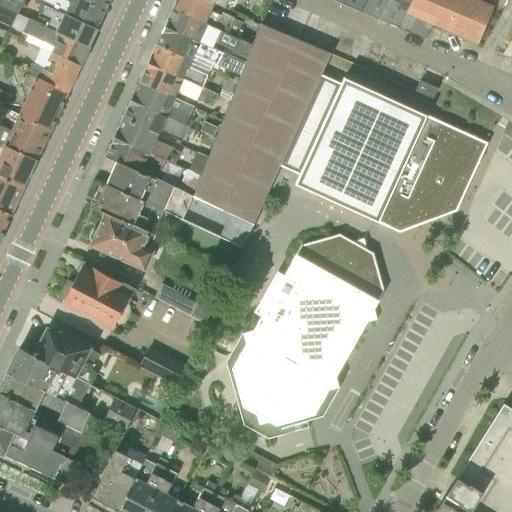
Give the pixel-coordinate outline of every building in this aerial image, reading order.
[(24,2),(20,0),(0,0),(0,6),(18,14),(19,14),(24,2)] [(71,0),(70,3),(63,0),(35,0),(45,5),(97,29),(105,11),(82,0),(71,0)] [(82,0),(105,11),(110,0),(82,0)] [(236,39),(242,24),(221,14),(219,17),(208,12),(212,6),(198,0),(177,0),(173,10),(236,39)] [(213,3),(228,10),(232,0),(257,0),(259,0),(258,0),(198,0),(212,6),(213,3)] [(334,0),(336,2),(360,12),(366,0),(334,0)] [(411,0),(366,0),(360,12),(397,28),(411,0)] [(411,0),(397,28),(426,40),(434,25),(478,44),(494,7),(477,0),(411,0)] [(49,20),(46,28),(89,47),(97,29),(45,5),(39,16),(49,20)] [(12,27),(18,14),(0,6),(0,21),(2,23),(12,27)] [(173,10),(165,28),(244,65),(252,45),(236,39),(173,10)] [(29,19),(23,32),(29,35),(26,42),(41,48),(48,51),(81,66),(90,47),(89,47),(46,28),(41,25),(29,19)] [(331,54),(308,45),(260,24),(252,45),(244,65),(240,75),(237,82),(230,100),(218,128),(215,137),(203,166),(200,175),(191,197),(254,225),(280,166),(322,75),(331,54)] [(211,65),(212,62),(240,75),(244,65),(165,28),(156,47),(190,62),(193,56),(211,65)] [(187,68),(190,62),(156,47),(148,65),(201,89),(202,88),(206,77),(187,68)] [(41,48),(32,64),(27,75),(68,93),(81,66),(48,51),(41,48)] [(139,84),(173,99),(176,92),(196,101),(196,100),(213,107),(218,94),(202,88),(201,89),(148,65),(139,84)] [(23,84),(33,89),(20,116),(51,130),(68,93),(27,75),(23,84)] [(295,185),(399,233),(439,217),(457,177),(470,182),(488,143),(344,78),(341,84),(322,75),(280,166),(299,175),(295,185)] [(220,95),(230,100),(237,82),(227,77),(220,95)] [(434,99),(438,89),(420,81),(416,91),(434,99)] [(171,104),(173,99),(139,84),(131,102),(184,126),(184,125),(190,113),(171,104)] [(0,90),(0,106),(2,108),(8,95),(0,90)] [(131,102),(123,120),(157,136),(159,130),(178,138),(178,137),(184,139),(189,127),(184,125),(184,126),(131,102)] [(37,161),(51,130),(20,116),(19,116),(18,119),(12,132),(0,126),(0,144),(5,146),(4,147),(37,161)] [(180,153),(173,150),(154,142),(157,136),(123,120),(114,138),(167,163),(168,162),(174,165),(180,153)] [(200,131),(215,137),(218,128),(204,122),(200,131)] [(106,157),(116,162),(139,173),(142,166),(161,175),(167,163),(114,138),(106,157)] [(5,146),(0,144),(0,156),(0,157),(0,156),(0,176),(24,188),(37,161),(4,147),(5,146)] [(137,184),(142,174),(139,173),(116,162),(111,173),(137,184)] [(191,197),(200,175),(188,170),(187,170),(182,181),(178,191),(191,197)] [(178,191),(142,174),(137,184),(111,173),(106,184),(153,206),(180,219),(191,197),(178,191)] [(0,210),(11,216),(24,188),(0,176),(0,210)] [(153,206),(106,184),(98,203),(102,204),(99,210),(106,213),(106,214),(142,229),(153,206)] [(0,232),(3,234),(11,216),(0,210),(0,232)] [(142,229),(106,214),(99,230),(97,229),(92,231),(90,236),(91,242),(93,243),(92,245),(107,252),(105,255),(115,259),(116,256),(143,267),(158,236),(142,229)] [(244,247),(253,225),(229,215),(219,237),(243,248),(244,247)] [(257,413),(260,424),(270,421),(276,425),(306,417),(314,414),(328,390),(339,387),(336,376),(366,323),(377,320),(374,309),(383,291),(373,253),(367,250),(364,239),(354,242),(341,234),(303,245),(286,275),(279,271),(256,312),(263,316),(255,329),(254,330),(244,333),(247,343),(233,367),(244,406),(257,413)] [(133,289),(84,263),(73,283),(68,281),(58,300),(66,304),(66,303),(112,327),(133,289)] [(193,317),(199,303),(176,292),(169,305),(193,317)] [(100,354),(52,329),(46,330),(42,339),(40,338),(39,338),(37,338),(36,339),(34,339),(33,341),(32,341),(31,343),(31,344),(31,346),(31,347),(31,349),(32,350),(34,352),(35,352),(33,355),(32,357),(57,370),(57,369),(70,376),(76,364),(81,366),(84,361),(94,366),(100,354)] [(188,366),(163,352),(151,346),(139,368),(177,387),(188,366)] [(89,416),(100,392),(87,385),(82,394),(52,379),(57,370),(32,357),(33,355),(19,348),(7,374),(89,416)] [(89,416),(7,374),(0,388),(0,395),(36,413),(36,412),(40,403),(61,414),(58,422),(56,424),(80,436),(81,433),(89,416)] [(0,428),(79,469),(81,465),(82,465),(95,439),(81,433),(80,436),(56,424),(58,422),(36,412),(36,413),(0,395),(0,428)] [(115,397),(103,424),(124,434),(136,409),(115,397)] [(511,511),(511,408),(504,404),(435,511),(511,511)] [(174,442),(179,431),(164,424),(159,434),(174,442)] [(0,453),(71,486),(79,469),(0,428),(0,453)] [(117,511),(134,479),(141,465),(145,456),(120,444),(92,498),(117,511)] [(271,476),(277,466),(241,447),(236,457),(271,476)] [(157,463),(167,468),(170,464),(159,458),(157,463)] [(237,471),(248,478),(253,469),(241,463),(237,471)] [(119,511),(144,511),(166,470),(154,464),(144,484),(134,479),(117,511),(119,511)] [(175,511),(180,503),(166,495),(176,475),(166,470),(144,511),(175,511)] [(254,471),(247,484),(264,493),(270,480),(254,471)] [(204,511),(213,495),(202,489),(192,509),(180,503),(175,511),(204,511)] [(204,511),(217,511),(224,500),(213,495),(204,511)]
